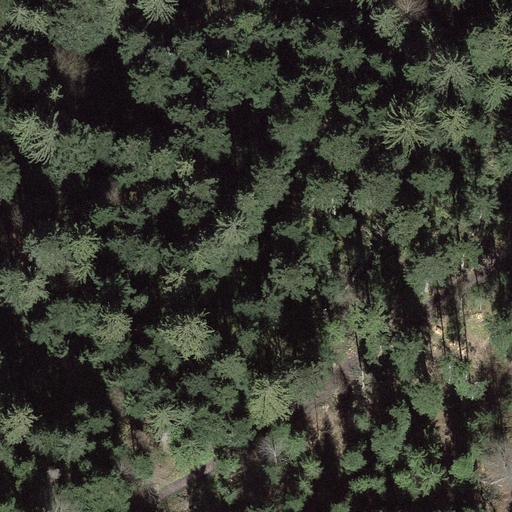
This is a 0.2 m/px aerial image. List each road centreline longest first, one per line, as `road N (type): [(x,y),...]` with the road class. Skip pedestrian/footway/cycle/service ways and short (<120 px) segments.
road 1 (track): [(511,34),(421,20),(305,20),(0,59)]
road 2 (track): [(131,511),(431,308),(511,265)]
